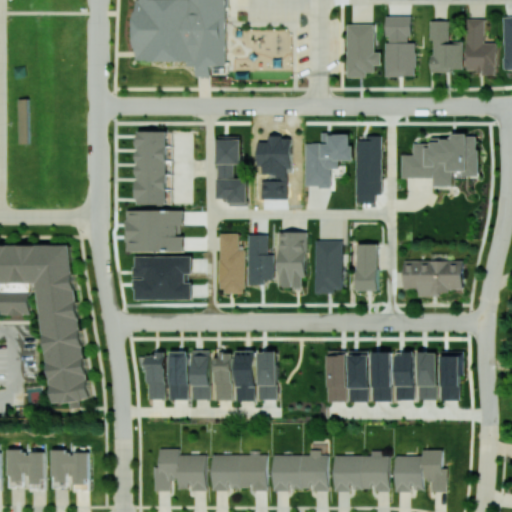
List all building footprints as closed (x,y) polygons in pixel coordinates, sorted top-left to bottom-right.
[(230,0),(230,30),(230,67),(214,68),(198,68),(189,67),(189,62),(138,62),(138,0),(230,0)] [(386,76),(416,76),(416,41),(411,41),(411,15),(386,15),(386,76)] [(468,69),(480,69),(480,74),(497,74),(496,42),(485,42),(485,18),(467,18),(468,69)] [(431,70),(463,71),(464,41),(449,41),(450,20),(430,20),(430,39),(432,39),(431,70)] [(376,24),(348,23),(347,76),(367,77),(367,72),(375,72),(376,64),(382,64),(382,51),(375,51),(376,24)] [(199,77),(214,77),(214,68),(198,68),(199,77)] [(30,143),(29,98),(18,98),(19,143),(30,143)] [(169,204),(170,144),(168,144),(168,131),(138,130),(138,204),(169,204)] [(306,142),(306,186),(332,186),(332,167),(340,167),(340,159),(354,159),(354,133),(322,133),(322,142),(306,142)] [(402,177),(434,177),(434,185),(454,184),(454,175),(479,175),(479,134),(452,134),(452,137),(431,138),(431,143),(414,143),(414,154),(402,154),(402,177)] [(249,202),(249,178),(235,177),(236,163),(242,164),(243,136),(219,135),(217,198),(229,198),(229,202),(249,202)] [(357,201),(377,202),(377,193),(383,193),(384,135),(366,135),(366,140),(357,139),(357,201)] [(184,209),(127,209),(127,250),(184,251),(184,236),(180,236),(180,224),(184,224),(184,209)] [(279,286),(303,287),(303,277),(307,277),(307,231),(280,231),(279,286)] [(240,233),(220,233),(220,292),(246,292),(247,249),(240,249),(240,233)] [(269,233),(249,233),(249,283),(266,283),(266,278),(275,278),(275,253),(269,253),(269,233)] [(315,291),(343,291),(344,239),(316,239),(315,291)] [(379,289),(379,243),(358,243),(358,290),(379,289)] [(0,245),(76,246),(97,397),(59,402),(42,284),(30,284),(32,314),(1,314),(1,284),(0,283),(0,245)] [(464,288),(464,260),(404,259),(404,288),(419,288),(419,294),(450,295),(450,288),(464,288)] [(212,349),(194,349),(193,398),(211,398),(212,349)] [(170,398),(189,399),(191,351),(171,350),(170,398)] [(256,400),(257,350),(238,350),(237,400),(256,400)] [(259,399),(279,399),(278,350),(259,351),(259,399)] [(328,400),(348,401),(348,350),(329,350),(328,400)] [(349,401),(370,401),(370,350),(350,350),(349,401)] [(442,400),(461,399),(460,374),(465,374),(465,350),(441,351),(442,400)] [(393,351),(373,351),(373,401),(393,400),(393,351)] [(438,399),(438,351),(418,351),(419,399),(438,399)] [(167,398),(167,352),(148,352),(148,399),(167,398)] [(234,399),(233,352),(225,352),(225,356),(215,356),(216,399),(234,399)] [(415,399),(415,352),(396,352),(396,399),(415,399)] [(10,486),(28,486),(28,487),(47,488),(48,452),(27,451),(27,448),(10,448),(10,486)] [(54,487),(72,486),(72,489),(91,489),(91,452),(70,452),(70,448),(53,449),(54,487)] [(156,490),(172,490),(172,480),(179,480),(179,489),(208,489),(208,453),(181,454),(181,448),(160,448),(161,466),(156,466),(156,490)] [(448,491),(448,467),(444,467),(444,449),(423,449),(423,455),(396,455),(396,490),(425,490),(425,480),(432,480),(432,491),(448,491)] [(274,454),(274,489),(330,489),(330,451),(310,451),(310,454),(274,454)] [(213,489),(269,488),(269,453),(213,454),(213,489)] [(335,489),(391,490),(391,455),(335,454),(335,489)]
